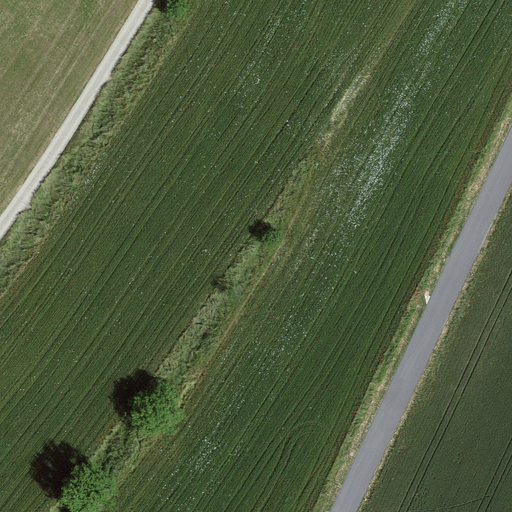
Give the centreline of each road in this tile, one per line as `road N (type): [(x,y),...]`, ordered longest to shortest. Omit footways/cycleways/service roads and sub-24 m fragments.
road 1 (tertiary): [(346,511),(511,154)]
road 2 (unclassified): [(0,223),(141,0)]
